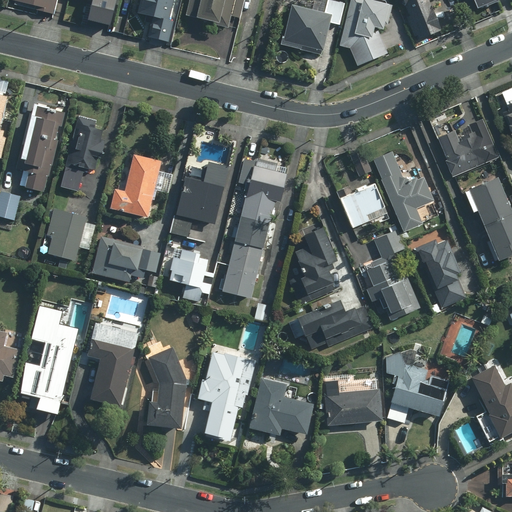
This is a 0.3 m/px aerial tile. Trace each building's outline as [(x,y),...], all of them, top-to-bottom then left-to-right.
[(37,11),(52,14),(55,0),(12,0),(12,2),(38,8),(37,11)] [(114,0),(77,0),(112,8),(114,0)] [(139,0),(136,14),(152,18),(148,38),(166,43),(172,20),(167,19),(172,0),(139,0)] [(239,19),(243,0),(187,0),(183,18),(228,29),(230,16),(239,19)] [(390,5),(365,0),(349,0),(339,46),(349,50),(356,67),(387,55),(372,28),(380,30),(380,26),(386,27),(390,5)] [(440,31),(428,1),(430,0),(397,0),(402,11),(405,10),(417,40),(440,31)] [(330,16),(290,7),(282,42),(322,51),(330,16)] [(506,109),(500,112),(511,142),(511,101),(504,104),(506,109)] [(63,112),(31,103),(14,168),(24,171),(20,187),(42,192),(63,112)] [(100,158),(104,142),(99,141),(101,131),(92,129),(94,122),(76,118),(61,183),(80,187),(84,169),(92,171),(95,156),(100,158)] [(467,126),(472,137),(457,143),(452,133),(437,139),(452,176),(497,157),(481,120),(467,126)] [(363,150),(348,157),(357,177),(372,171),(367,161),(363,150)] [(420,224),(413,208),(431,200),(421,178),(404,185),(390,153),(370,161),(400,232),(420,224)] [(122,192),(113,190),(109,209),(148,218),(161,161),(130,154),(122,192)] [(275,164),(255,159),(255,162),(244,159),(238,182),(247,184),(234,241),(262,248),(273,201),(278,202),(284,174),(273,171),(275,164)] [(212,225),(219,190),(221,191),(226,167),(207,163),(202,183),(182,178),(174,216),(212,225)] [(511,252),(511,220),(495,179),(467,190),(495,259),(511,252)] [(381,214),(369,185),(335,199),(348,228),(381,214)] [(0,189),(0,214),(15,218),(21,194),(0,188),(0,189)] [(45,235),(50,236),(45,253),(73,260),(84,217),(52,209),(45,235)] [(334,261),(320,228),(301,236),(305,248),(293,253),(302,275),(287,280),(297,305),(333,291),(322,266),(334,261)] [(418,307),(396,252),(404,249),(397,231),(373,240),(380,257),(365,263),(374,285),(365,289),(370,302),(379,298),(388,319),(418,307)] [(446,235),(418,246),(442,306),(467,296),(458,272),(460,271),(446,235)] [(135,271),(136,267),(155,272),(160,253),(140,249),(141,247),(99,236),(91,273),(127,283),(130,270),(135,271)] [(260,251),(232,245),(222,291),(250,297),(260,251)] [(207,294),(209,285),(202,283),(206,261),(198,259),(199,255),(174,249),(172,258),(165,256),(161,276),(168,277),(167,281),(184,285),(181,299),(198,302),(199,293),(207,294)] [(362,306),(350,311),(349,308),(341,312),(335,300),(293,319),(302,337),(304,336),(310,349),(325,342),(328,348),(372,328),(362,306)] [(58,411),(79,326),(61,320),(63,309),(40,302),(32,337),(46,339),(40,362),(26,360),(21,389),(41,395),(36,406),(58,411)] [(86,357),(97,360),(88,400),(118,407),(128,367),(130,367),(138,334),(94,323),(86,357)] [(17,351),(1,347),(4,333),(0,332),(0,375),(11,378),(17,351)] [(158,383),(155,404),(147,403),(144,425),(178,429),(185,380),(171,347),(147,357),(158,383)] [(194,399),(209,403),(201,433),(228,440),(236,407),(242,409),(254,362),(212,352),(205,381),(199,379),(194,399)] [(383,373),(395,376),(388,403),(436,416),(446,380),(429,375),(426,385),(422,384),(426,370),(403,364),(398,353),(383,359),(383,373)] [(493,366),(468,379),(499,439),(511,431),(511,386),(510,383),(503,386),(493,366)] [(286,386),(260,379),(248,428),(276,435),(278,428),(304,435),(312,405),(283,398),(286,386)] [(323,393),(326,426),(379,421),(376,389),(323,393)]
